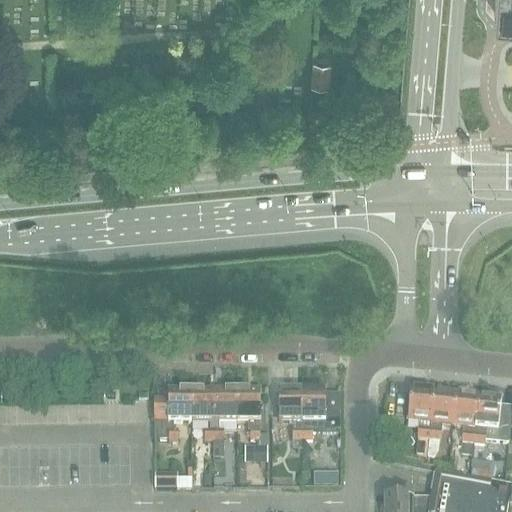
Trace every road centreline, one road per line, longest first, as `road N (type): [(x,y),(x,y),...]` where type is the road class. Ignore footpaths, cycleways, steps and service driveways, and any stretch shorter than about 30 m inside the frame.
road 1 (secondary): [(409,173),(0,206)]
road 2 (secondary): [(0,241),(404,209)]
road 3 (residential): [(359,352),(0,355)]
road 4 (tertiary): [(427,0),(409,173)]
road 5 (tertiary): [(447,172),(457,0)]
road 6 (residential): [(361,511),(359,352)]
road 7 (residential): [(440,357),(445,208)]
road 8 (residential): [(404,209),(400,354)]
